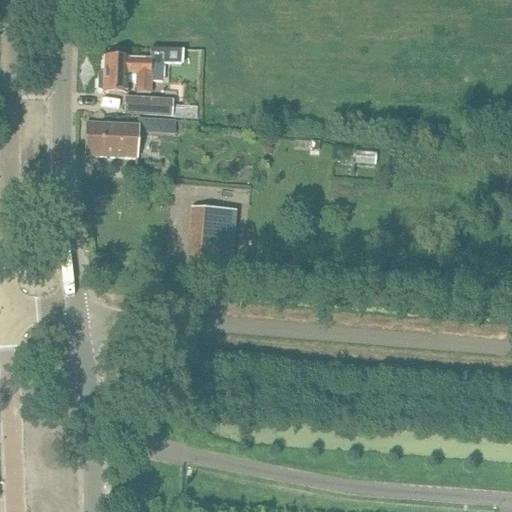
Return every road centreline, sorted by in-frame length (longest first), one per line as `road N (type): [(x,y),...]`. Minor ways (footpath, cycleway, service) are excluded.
road 1 (unclassified): [(511,349),(77,312)]
road 2 (tertiary): [(77,312),(60,148),(64,0)]
road 3 (unclassified): [(6,312),(15,0)]
road 4 (tertiary): [(92,511),(95,443),(77,312)]
road 5 (unclassified): [(13,511),(6,312)]
